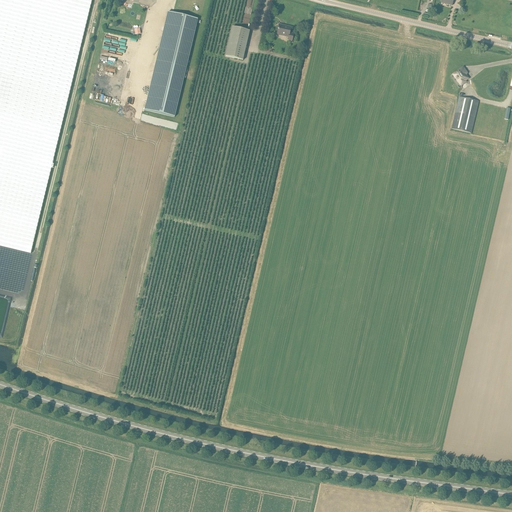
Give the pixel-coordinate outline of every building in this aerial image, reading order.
[(0,0),(0,247),(30,255),(35,233),(59,137),(91,2),(91,0),(0,0)] [(175,117),(180,92),(186,69),(198,19),(168,12),(156,62),(145,110),(175,117)] [(278,25),(278,27),(279,28),(277,35),(288,37),(288,40),(292,41),(294,34),(290,33),(291,27),(287,26),(286,27),(283,26),(282,25),(279,25),(278,25)] [(232,27),(231,32),(225,56),(243,60),(250,31),(232,27)] [(467,73),(464,68),(454,75),(460,83),(464,80),(465,81),(469,78),(466,75),(467,73)] [(452,129),(466,133),(471,134),(478,102),(459,97),(452,129)] [(511,143),(511,146),(496,142),(433,419),(511,436),(511,143)] [(417,421),(359,408),(352,438),(411,450),(417,421)] [(473,432),(423,422),(417,447),(468,458),(473,432)]
